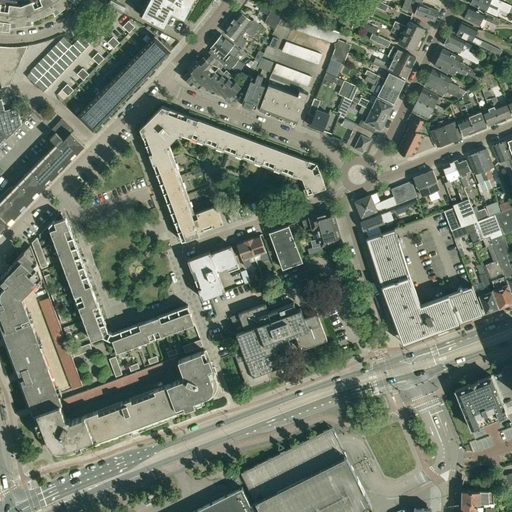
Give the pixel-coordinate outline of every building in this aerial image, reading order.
[(0,0),(0,28),(10,29),(9,26),(34,23),(33,19),(53,10),(55,14),(72,0),(75,0),(77,2),(77,0),(23,0),(21,2),(17,0),(12,0),(0,0)] [(111,0),(109,6),(124,13),(126,7),(111,0)] [(149,0),(142,15),(164,27),(171,12),(184,18),(193,0),(149,0)] [(388,5),(385,4),(376,0),(370,0),(366,13),(372,16),(376,8),(385,12),(388,5)] [(434,21),(439,11),(422,4),(423,1),(419,0),(411,0),(407,11),(434,21)] [(470,0),(470,1),(471,2),(471,3),(480,7),(486,10),(498,16),(501,9),(509,13),(511,6),(502,2),(497,0),(470,0)] [(479,10),(478,11),(469,7),(467,12),(466,12),(464,17),(465,17),(464,18),(479,25),(482,18),(497,25),(500,19),(479,10)] [(270,10),(264,23),(275,29),(282,15),(270,10)] [(252,21),(248,17),(240,11),(235,17),(240,21),(247,27),(249,25),(257,32),(261,26),(253,20),(252,21)] [(285,27),(289,17),(282,15),(278,24),(285,27)] [(256,33),(257,32),(249,25),(247,27),(240,21),(235,17),(230,24),(242,33),(240,35),(249,42),(253,36),(258,40),(261,36),(256,33)] [(291,29),(296,19),(289,17),(285,27),(291,29)] [(299,31),(302,21),(296,19),(291,29),(299,31)] [(129,20),(126,23),(132,29),(135,27),(129,20)] [(304,33),(307,23),(302,21),(299,31),(304,33)] [(420,39),(425,29),(409,21),(407,27),(395,21),(393,26),(420,39)] [(378,29),(366,24),(363,22),(360,27),(372,33),(375,34),(378,29)] [(477,29),(472,26),(463,22),(462,23),(460,24),(459,27),(459,29),(457,34),(466,38),(480,45),(492,51),(494,46),(482,40),(474,36),(477,29)] [(129,32),(132,29),(126,23),(123,26),(129,32)] [(309,35),(312,25),(307,23),(304,33),(309,35)] [(243,49),(249,42),(240,35),(242,33),(230,24),(224,31),(236,41),(235,42),(243,49)] [(314,36),(317,26),(312,25),(309,35),(314,36)] [(319,38),(322,28),(317,26),(314,36),(319,38)] [(414,50),(420,39),(393,26),(390,31),(401,37),(399,42),(414,50)] [(91,28),(87,33),(94,40),(98,35),(91,28)] [(324,40),(327,30),(322,28),(319,38),(324,40)] [(329,41),(332,31),(327,30),(324,40),(329,41)] [(332,31),(329,41),(337,44),(341,34),(332,31)] [(86,32),(82,36),(90,44),(94,40),(87,33),(86,32)] [(375,34),(372,33),(370,38),(387,47),(390,41),(375,34)] [(229,40),(221,34),(216,41),(236,57),(238,59),(242,55),(238,52),(239,50),(233,45),(234,44),(229,40)] [(472,44),(459,38),(450,34),(444,45),(459,52),(458,53),(477,63),(480,57),(469,51),(472,44)] [(64,36),(59,41),(68,49),(68,48),(72,45),(64,36)] [(81,36),(77,40),(85,48),(90,44),(82,36),(81,36)] [(113,36),(110,39),(117,45),(120,42),(113,36)] [(147,44),(163,59),(171,51),(155,36),(147,44)] [(269,46),(275,48),(279,39),(273,37),(269,46)] [(114,48),(117,45),(110,39),(108,42),(114,48)] [(77,40),(73,44),(81,53),(85,48),(77,40)] [(351,44),(339,40),(336,46),(348,52),(351,44)] [(59,41),(55,45),(64,53),(68,49),(59,41)] [(238,59),(236,57),(216,41),(211,47),(223,57),(222,59),(232,67),(238,59)] [(288,53),(291,43),(286,41),(282,51),(288,53)] [(293,55),(296,45),(291,43),(288,53),(293,55)] [(72,45),(68,48),(77,57),(81,53),(73,44),(72,45)] [(162,60),(163,59),(147,44),(139,52),(155,67),(162,60)] [(29,46),(29,45),(23,46),(18,47),(12,47),(9,47),(5,47),(2,46),(0,46),(0,87),(10,85),(28,46),(29,46)] [(55,45),(51,49),(60,58),(60,57),(64,53),(55,45)] [(298,56),(301,47),(296,45),(293,55),(298,56)] [(348,52),(336,46),(332,57),(344,62),(348,52)] [(412,66),(416,57),(398,48),(398,49),(393,46),(389,55),(394,58),(412,66)] [(303,58),(306,48),(301,47),(298,56),(303,58)] [(68,49),(64,53),(73,61),(77,57),(68,48),(68,49)] [(308,60),(311,50),(306,48),(303,58),(308,60)] [(461,57),(452,52),(443,48),(439,57),(473,73),(474,71),(468,66),(459,61),(461,57)] [(51,49),(47,54),(55,62),(56,61),(60,58),(51,49)] [(313,62),(316,52),(311,50),(308,60),(313,62)] [(222,65),(215,58),(208,51),(198,61),(196,60),(187,69),(187,70),(187,71),(187,72),(183,76),(187,81),(191,78),(195,82),(197,80),(208,69),(212,65),(221,68),(222,65)] [(259,63),(262,57),(263,55),(258,51),(253,58),(255,60),(259,63)] [(98,52),(95,55),(101,61),(104,58),(98,52)] [(155,68),(155,67),(139,52),(131,60),(147,75),(155,68)] [(313,62),(318,63),(322,54),(316,52),(313,62)] [(64,53),(60,57),(69,66),(73,61),(64,53)] [(47,54),(43,58),(51,66),(52,66),(55,62),(47,54)] [(498,58),(491,54),(489,55),(487,59),(494,64),(498,58)] [(99,64),(101,61),(95,55),(92,58),(99,64)] [(394,58),(391,63),(375,55),(373,60),(406,77),(412,66),(394,58)] [(60,58),(56,61),(65,70),(69,66),(60,57),(60,58)] [(259,63),(257,67),(270,72),(274,62),(262,57),(259,63)] [(332,57),(327,71),(336,75),(342,62),(332,57)] [(478,76),(473,73),(439,57),(435,65),(452,74),(455,69),(476,80),(478,76)] [(43,58),(38,62),(47,71),(48,70),(51,66),(43,58)] [(124,68),(140,83),(147,75),(131,60),(124,68)] [(257,67),(259,63),(255,60),(249,67),(255,72),(257,67)] [(55,62),(52,66),(60,74),(65,70),(56,61),(55,62)] [(38,62),(34,66),(43,75),(43,74),(47,71),(38,62)] [(278,75),(282,65),(276,63),(272,72),(278,75)] [(501,63),(495,66),(497,72),(503,69),(501,63)] [(283,77),(286,67),(282,65),(278,75),(283,77)] [(34,66),(30,71),(31,71),(39,79),(43,75),(34,66)] [(51,66),(48,70),(56,78),(60,74),(52,66),(51,66)] [(288,78),(291,69),(286,67),(283,77),(288,78)] [(80,71),(86,77),(89,74),(83,68),(80,71)] [(139,83),(140,83),(124,68),(116,75),(132,91),(139,83)] [(210,87),(223,73),(218,68),(213,73),(208,69),(197,80),(202,85),(204,84),(209,89),(210,87)] [(293,80),(296,71),(291,69),(288,78),(293,80)] [(451,78),(442,73),(433,69),(429,77),(456,90),(457,87),(448,82),(451,78)] [(47,71),(43,74),(52,83),(56,78),(48,70),(47,71)] [(234,83),(229,78),(232,76),(226,70),(223,73),(210,87),(216,92),(217,90),(222,95),(223,95),(226,98),(231,100),(236,95),(235,93),(241,87),(235,81),(234,83)] [(400,91),(405,80),(390,72),(386,79),(367,70),(365,74),(378,80),(384,83),(400,91)] [(31,71),(27,76),(34,83),(33,84),(34,84),(39,79),(31,71)] [(83,80),(86,77),(80,71),(77,74),(83,80)] [(298,82),(301,72),(296,71),(293,80),(298,82)] [(485,75),(483,76),(485,80),(492,77),(495,76),(493,72),(493,71),(485,75)] [(283,77),(278,75),(272,72),(270,78),(298,88),(300,83),(298,82),(293,80),(288,78),(283,77)] [(303,84),(306,74),(301,72),(298,82),(300,83),(303,84)] [(249,82),(248,87),(242,103),(243,104),(243,105),(250,107),(251,104),(256,106),(255,108),(256,109),(265,85),(260,83),(263,76),(258,73),(255,81),(251,80),(251,82),(249,82)] [(43,75),(39,79),(48,87),(52,83),(43,74),(43,75)] [(251,82),(251,80),(252,77),(245,74),(241,84),(243,85),(248,87),(249,82),(251,82)] [(306,74),(303,84),(308,86),(312,76),(306,74)] [(116,75),(108,83),(124,99),(132,91),(116,75)] [(453,95),(456,90),(429,77),(424,86),(442,95),(444,90),(453,95)] [(481,78),(477,82),(480,86),(485,82),(481,78)] [(39,79),(34,84),(35,85),(36,84),(44,91),(48,87),(39,79)] [(344,98),(344,96),(351,83),(345,80),(337,95),(344,98)] [(124,99),(108,83),(101,91),(117,107),(124,99)] [(351,83),(344,96),(352,100),(358,86),(351,83)] [(400,91),(384,83),(378,95),(394,102),(400,91)] [(67,84),(65,87),(71,93),(74,90),(67,84)] [(68,96),(71,93),(65,87),(62,90),(68,96)] [(268,87),(259,110),(296,124),(306,98),(298,95),(297,98),(268,87)] [(498,104),(495,96),(492,87),(487,89),(500,121),(511,116),(506,101),(498,104)] [(439,96),(432,92),(423,88),(417,100),(442,112),(444,108),(435,104),(439,96)] [(489,126),(500,121),(487,89),(483,90),(490,108),(482,110),(489,126)] [(298,95),(306,98),(308,93),(300,90),(298,95)] [(93,99),(109,115),(117,107),(101,91),(93,99)] [(1,99),(0,99),(0,131),(8,139),(22,124),(14,95),(13,95),(17,107),(5,110),(1,99)] [(375,103),(366,99),(361,96),(358,103),(363,105),(386,117),(392,105),(377,98),(375,103)] [(320,100),(314,98),(308,114),(314,116),(310,126),(323,130),(329,114),(317,109),(320,100)] [(86,107),(101,122),(109,115),(93,99),(85,107),(86,107)] [(439,115),(442,112),(417,100),(412,111),(427,119),(431,111),(439,115)] [(473,114),(470,106),(469,104),(465,106),(466,107),(475,131),(487,126),(481,111),(473,114)] [(140,128),(182,241),(199,234),(198,231),(223,222),(216,205),(192,214),(190,207),(193,206),(191,201),(188,202),(182,188),(186,187),(184,182),(180,183),(175,169),(179,168),(177,162),(173,164),(171,157),(174,156),(169,143),(176,136),(177,134),(191,139),(192,137),(198,139),(197,142),(202,144),(203,141),(217,146),(216,149),(221,151),(222,148),(237,153),(235,157),(241,159),(242,155),(256,160),(254,164),(260,166),(261,162),(275,168),(274,171),(279,173),(280,169),(302,178),(306,188),(304,189),(307,197),(311,196),(310,193),(326,187),(317,163),(162,105),(140,128)] [(380,128),(386,117),(363,105),(359,112),(368,116),(366,121),(380,128)] [(91,128),(93,131),(101,122),(86,107),(85,107),(78,115),(86,124),(85,124),(90,129),(91,128)] [(463,136),(475,131),(466,107),(461,109),(464,117),(457,120),(463,136)] [(410,113),(408,118),(411,120),(408,126),(408,127),(398,148),(398,149),(401,151),(400,153),(408,158),(409,155),(412,156),(413,155),(424,134),(422,133),(425,126),(421,124),(423,119),(410,113)] [(0,232),(85,145),(71,132),(74,130),(62,118),(46,134),(58,145),(46,158),(44,156),(12,188),(10,186),(0,196),(0,232)] [(462,136),(458,127),(455,121),(447,124),(445,119),(441,121),(449,141),(462,136)] [(437,146),(449,141),(441,121),(437,122),(439,127),(431,130),(437,146)] [(363,127),(357,124),(354,122),(351,129),(353,130),(346,143),(361,151),(366,149),(371,138),(374,132),(363,127)] [(511,156),(509,150),(506,140),(492,146),(498,161),(501,160),(502,164),(505,165),(509,163),(511,171),(511,156)] [(494,165),(490,157),(487,148),(477,152),(488,178),(491,188),(496,186),(492,177),(489,167),(494,165)] [(484,180),(488,178),(477,152),(468,155),(475,173),(480,171),(484,180)] [(464,175),(471,172),(465,157),(453,161),(464,187),(468,185),(464,175)] [(477,220),(474,211),(472,206),(464,187),(453,161),(443,165),(449,180),(453,179),(462,201),(453,204),(453,206),(461,226),(466,224),(476,220),(477,220)] [(440,198),(437,190),(439,189),(436,180),(437,180),(433,169),(413,177),(417,187),(418,187),(422,196),(428,193),(431,201),(440,198)] [(397,204),(415,196),(417,196),(411,180),(391,189),(397,204)] [(375,204),(372,198),(371,194),(355,201),(361,216),(388,207),(386,200),(375,204)] [(360,219),(364,230),(393,219),(391,212),(418,201),(415,196),(397,204),(397,205),(360,219)] [(507,209),(510,208),(507,201),(498,205),(500,211),(501,212),(507,209)] [(488,216),(500,211),(498,205),(497,202),(485,207),(488,216)] [(451,230),(461,226),(453,206),(443,210),(451,230)] [(430,213),(427,207),(421,210),(424,215),(424,216),(430,213)] [(483,218),(488,216),(485,207),(484,207),(477,210),(474,211),(477,220),(483,218)] [(502,235),(511,230),(511,222),(507,209),(501,212),(500,211),(488,216),(483,218),(506,279),(507,279),(511,292),(511,250),(509,252),(502,235)] [(318,232),(337,227),(333,210),(310,217),(302,220),(305,230),(316,227),(318,232)] [(54,220),(49,225),(53,236),(55,243),(62,262),(63,263),(66,272),(69,280),(70,282),(77,301),(77,302),(80,309),(87,329),(87,330),(91,339),(101,336),(105,337),(107,338),(110,332),(108,331),(107,330),(106,325),(104,321),(101,313),(99,306),(97,302),(97,301),(92,288),(92,287),(90,283),(89,280),(88,277),(87,275),(84,267),(83,263),(77,248),(76,244),(70,229),(66,217),(63,218),(55,221),(54,220)] [(476,220),(483,238),(488,236),(492,245),(487,247),(492,261),(484,264),(493,289),(500,307),(511,302),(511,295),(506,279),(483,218),(477,220),(476,220)] [(473,242),(483,238),(476,220),(466,224),(473,242)] [(471,242),(473,242),(466,224),(461,226),(451,230),(455,239),(467,233),(471,242)] [(288,225),(269,232),(283,268),(303,261),(301,257),(288,225)] [(337,227),(318,232),(313,233),(315,240),(311,241),(313,247),(341,239),(337,227)] [(471,285),(472,288),(419,308),(407,276),(392,230),(366,239),(381,284),(403,343),(483,313),(472,285),(471,285)] [(248,239),(254,255),(260,253),(262,260),(268,258),(260,235),(248,239)] [(41,268),(47,266),(37,237),(32,242),(41,268)] [(248,257),(254,255),(248,239),(237,243),(245,266),(251,264),(248,257)] [(0,280),(1,282),(3,280),(5,278),(8,280),(24,295),(31,288),(38,280),(42,276),(30,245),(26,250),(24,252),(13,263),(10,267),(2,275),(1,276),(0,277),(0,280)] [(210,251),(188,259),(202,298),(210,296),(224,290),(217,271),(227,267),(229,272),(239,268),(231,245),(211,253),(210,251)] [(321,245),(313,247),(307,249),(309,253),(309,254),(312,254),(323,250),(322,248),(321,245)] [(272,284),(279,282),(276,273),(269,276),(272,284)] [(486,289),(478,292),(482,303),(485,312),(498,308),(494,298),(487,280),(485,273),(480,274),(482,280),(482,281),(486,289)] [(52,282),(49,274),(44,275),(47,284),(52,282)] [(313,288),(310,280),(309,277),(300,281),(304,292),(313,288)] [(0,322),(31,406),(34,413),(62,403),(57,391),(22,297),(24,295),(8,280),(5,278),(3,280),(1,282),(0,283),(0,286),(2,289),(2,290),(1,290),(1,291),(0,293),(0,294),(0,295),(0,296),(1,297),(0,297),(0,322)] [(59,301),(56,293),(51,295),(54,303),(59,301)] [(40,301),(72,388),(82,385),(49,297),(40,301)] [(234,353),(247,388),(271,380),(268,371),(279,367),(273,350),(290,343),(287,336),(294,334),(300,349),(327,339),(317,312),(304,317),(300,308),(296,309),(294,302),(269,311),(265,303),(238,313),(245,330),(236,333),(242,350),(234,353)] [(110,332),(107,338),(109,339),(113,341),(117,351),(194,322),(188,305),(180,308),(178,308),(177,309),(176,309),(160,315),(156,316),(155,317),(142,322),(138,323),(122,329),(119,330),(118,331),(114,332),(112,333),(110,332)] [(185,352),(203,346),(201,339),(183,346),(185,352)] [(90,343),(72,350),(74,356),(92,350),(90,343)] [(176,348),(167,352),(169,357),(178,353),(176,348)] [(45,444),(46,445),(46,446),(47,447),(48,449),(49,449),(50,450),(51,451),(52,452),(53,452),(55,453),(56,453),(57,453),(59,454),(60,454),(61,453),(63,453),(64,453),(69,451),(201,402),(207,399),(209,399),(211,398),(211,397),(213,396),(213,395),(214,394),(215,393),(215,392),(216,391),(216,390),(217,388),(217,387),(217,386),(217,385),(217,384),(217,383),(217,382),(216,380),(205,350),(178,359),(184,375),(183,375),(182,375),(182,376),(182,377),(182,378),(70,420),(69,420),(69,419),(68,419),(67,419),(66,419),(60,404),(62,404),(62,403),(34,413),(45,444)] [(157,355),(148,359),(150,364),(158,360),(157,355)] [(116,356),(112,357),(109,358),(116,376),(122,374),(116,356)] [(137,363),(129,366),(131,371),(139,367),(137,363)] [(507,414),(503,404),(497,391),(498,391),(497,390),(491,376),(492,376),(491,375),(490,376),(479,381),(479,380),(477,381),(470,384),(468,385),(456,390),(456,389),(455,390),(456,391),(460,401),(461,403),(461,402),(465,413),(465,414),(471,427),(471,428),(472,428),(489,421),(507,414)] [(375,511),(367,495),(340,442),(332,426),(241,472),(256,501),(251,503),(242,486),(190,511),(375,511)] [(494,487),(506,486),(505,474),(493,475),(494,487)] [(493,491),(489,491),(462,491),(462,503),(486,503),(492,503),(493,491)] [(486,503),(462,503),(462,504),(462,510),(461,511),(493,511),(494,508),(486,508),(486,503)]
